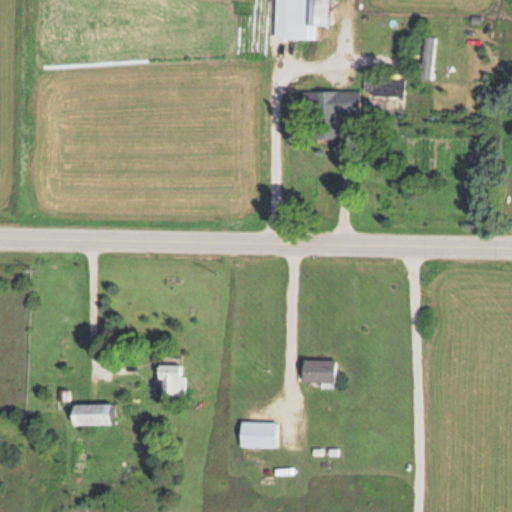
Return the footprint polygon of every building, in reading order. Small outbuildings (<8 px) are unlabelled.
[(273,0),(273,38),(315,39),(315,25),(328,25),(328,0),(273,0)] [(434,35),(422,35),(422,78),(434,78),(434,35)] [(364,77),(364,95),(403,95),(403,77),(364,77)] [(301,90),(301,138),(339,138),(339,116),(358,117),(358,90),(301,90)] [(334,357),(301,357),(301,379),(334,379),(334,357)] [(159,392),(181,392),(181,362),(159,362),(159,392)] [(112,401),(71,401),(71,422),(112,422),(112,401)] [(276,419),(239,419),(239,444),(276,444),(276,419)]
